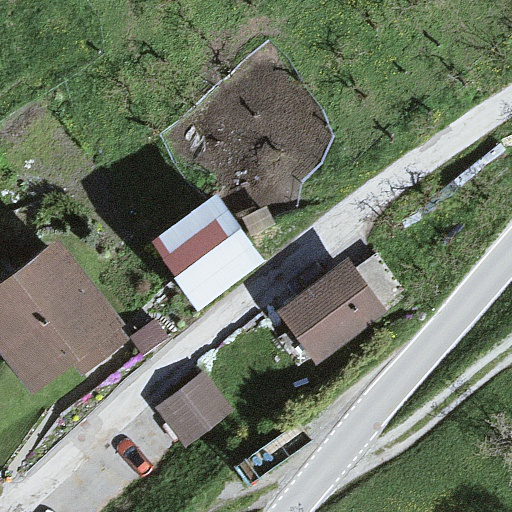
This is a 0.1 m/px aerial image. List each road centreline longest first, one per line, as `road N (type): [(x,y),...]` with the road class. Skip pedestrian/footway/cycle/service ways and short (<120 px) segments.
road 1 (residential): [(0,509),(280,271),(511,100)]
road 2 (unclassified): [(290,511),(511,250)]
